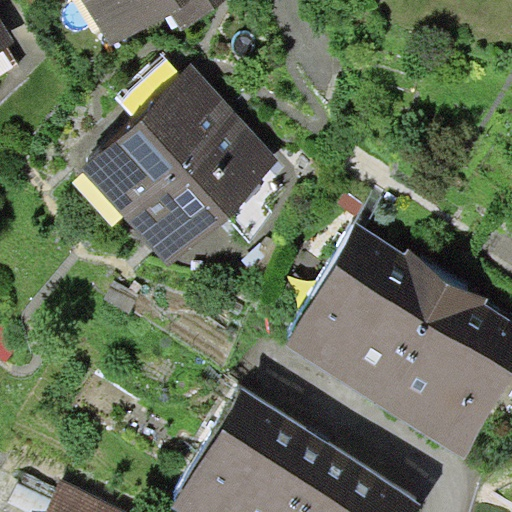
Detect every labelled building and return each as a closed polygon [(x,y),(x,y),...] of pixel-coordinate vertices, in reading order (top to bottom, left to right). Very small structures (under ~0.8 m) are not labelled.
[(83,0),(113,45),(168,9),(181,29),(224,0),(83,0)] [(0,17),(0,54),(17,44),(0,17)] [(125,219),(238,114),(191,65),(79,170),(125,219)] [(238,114),(125,219),(169,265),(281,160),(238,114)] [(357,223),(282,345),(464,456),(511,378),(511,321),(486,305),(490,299),(408,249),(406,252),(357,223)] [(22,339),(0,322),(0,357),(5,361),(22,339)] [(417,511),(422,504),(244,389),(172,504),(185,511),(417,511)] [(121,511),(61,481),(45,511),(121,511)]
